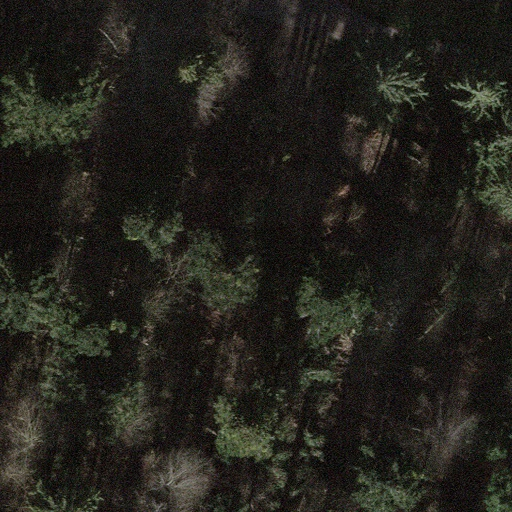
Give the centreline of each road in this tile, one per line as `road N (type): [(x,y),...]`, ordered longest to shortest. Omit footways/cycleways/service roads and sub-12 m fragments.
road 1 (track): [(319,9),(281,50),(317,111),(406,201),(511,278)]
road 2 (residential): [(511,60),(467,56),(319,9)]
